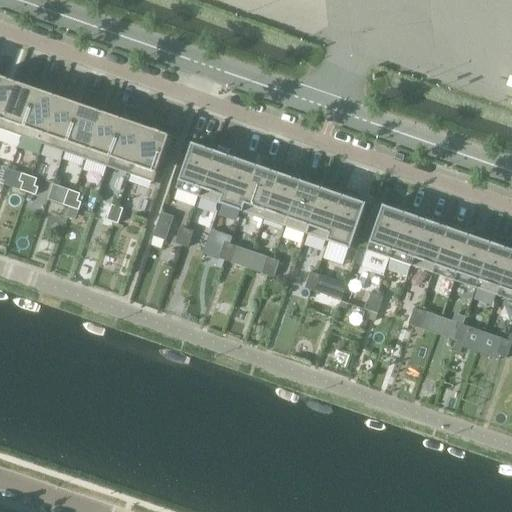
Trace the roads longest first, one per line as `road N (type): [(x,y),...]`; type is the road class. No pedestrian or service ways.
road 1 (residential): [(196,95),(511,205)]
road 2 (unclassified): [(511,171),(208,65)]
road 3 (residential): [(0,29),(196,95)]
road 4 (unclassified): [(208,65),(19,0)]
